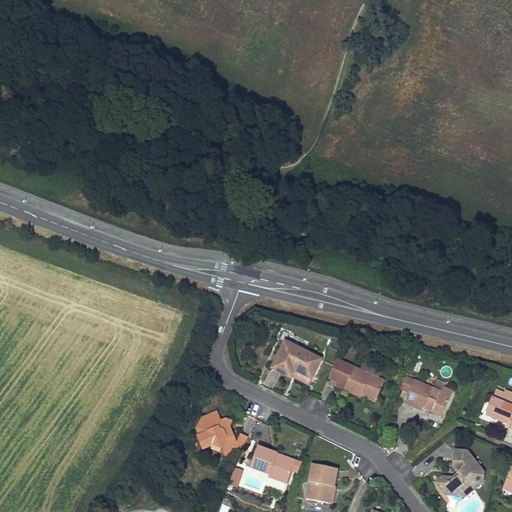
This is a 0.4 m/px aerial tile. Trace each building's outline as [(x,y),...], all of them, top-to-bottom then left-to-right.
[(322,360),(286,341),(272,368),(290,377),(291,376),(294,370),(312,379),(322,360)] [(361,398),(362,396),(364,393),(378,399),(385,382),(336,359),(328,377),(338,382),(346,386),(344,389),(344,390),(361,398)] [(309,384),(312,379),(294,370),(291,376),(309,384)] [(400,389),(409,394),(415,381),(406,376),(402,384),(400,389)] [(433,389),(415,381),(409,394),(405,403),(424,411),(424,409),(426,406),(444,414),(454,392),(444,388),(446,383),(437,379),(433,389)] [(496,390),(488,410),(501,416),(499,420),(509,424),(508,427),(511,428),(511,393),(505,390),(504,394),(496,390)] [(364,393),(362,396),(376,402),(378,399),(364,393)] [(426,406),(424,409),(443,417),(444,414),(426,406)] [(486,414),(499,420),(501,416),(488,410),(486,414)] [(200,441),(203,449),(214,445),(222,448),(225,455),(229,454),(232,448),(233,443),(226,439),(234,436),(232,430),(230,431),(229,428),(231,422),(225,420),(221,421),(218,413),(203,418),(204,422),(201,423),(199,429),(203,440),(200,441)] [(242,452),(248,437),(241,433),(238,441),(234,449),(242,452)] [(235,439),(234,436),(226,439),(233,443),(232,448),(234,449),(238,441),(235,439)] [(259,447),(251,468),(270,475),(269,478),(287,485),(292,474),(294,467),(276,460),(278,454),(259,447)] [(485,473),(480,467),(468,452),(455,450),(453,467),(458,472),(460,475),(456,478),(451,477),(444,476),(435,483),(444,494),(458,496),(459,490),(463,486),(469,494),(481,485),(484,483),(485,473)] [(296,461),(278,454),(276,460),(294,467),(296,461)] [(297,476),(302,464),(296,461),(294,467),(292,474),(297,476)] [(313,464),(307,499),(328,503),(332,486),(335,487),(338,469),(313,464)] [(238,487),(244,470),(235,467),(229,484),(238,487)] [(511,467),(511,468),(503,488),(511,492),(511,467)] [(337,487),(335,487),(332,486),(328,503),(333,504),(337,487)] [(459,490),(458,496),(465,497),(469,494),(463,486),(459,490)]
